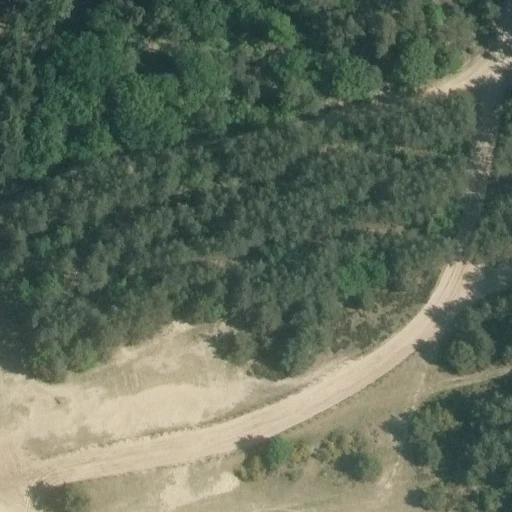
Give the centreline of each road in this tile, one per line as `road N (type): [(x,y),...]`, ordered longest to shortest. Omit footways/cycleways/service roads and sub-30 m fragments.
road 1 (track): [(0,216),(107,165),(393,108),(511,71)]
road 2 (track): [(0,484),(259,426),(376,364),(444,306)]
road 3 (track): [(511,30),(444,306),(511,273)]
